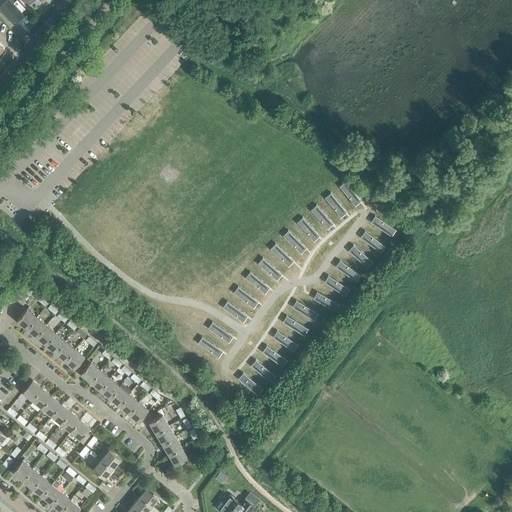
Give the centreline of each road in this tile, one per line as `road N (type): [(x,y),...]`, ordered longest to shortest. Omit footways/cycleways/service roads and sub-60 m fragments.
road 1 (unknown): [(292,511),(251,479),(189,388),(0,230)]
road 2 (residential): [(0,190),(5,184),(26,205),(38,194),(143,291),(200,304),(245,333)]
road 3 (residential): [(144,464),(148,447),(35,361),(15,360),(0,381)]
road 4 (residential): [(363,212),(318,274),(275,292),(245,333)]
road 5 (unknown): [(0,107),(104,0)]
